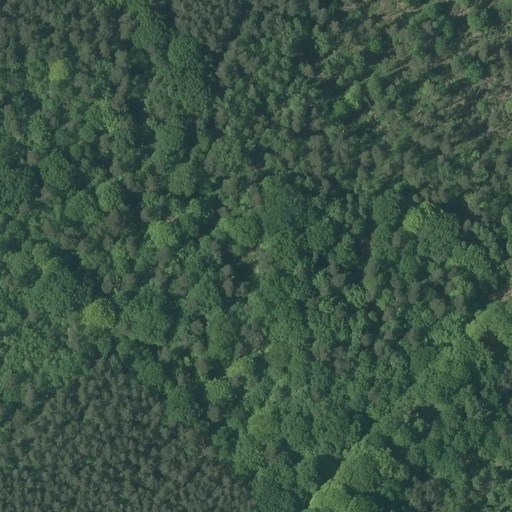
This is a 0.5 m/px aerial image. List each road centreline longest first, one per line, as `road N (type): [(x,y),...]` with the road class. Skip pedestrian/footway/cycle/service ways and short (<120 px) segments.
road 1 (track): [(305,511),(366,432),(422,386),(492,299),(511,290)]
road 2 (track): [(511,333),(353,511)]
